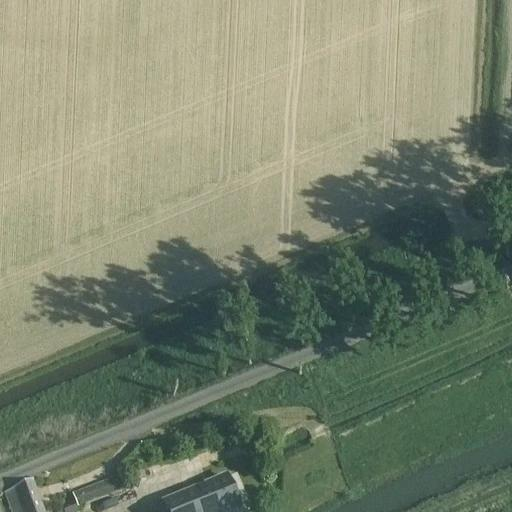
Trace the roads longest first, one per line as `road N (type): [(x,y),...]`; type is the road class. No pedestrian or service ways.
road 1 (unclassified): [(0,484),(511,269)]
road 2 (track): [(511,155),(433,191),(443,225),(460,240),(511,223)]
